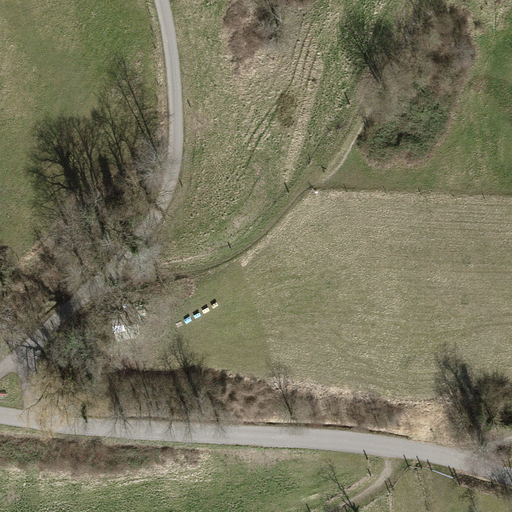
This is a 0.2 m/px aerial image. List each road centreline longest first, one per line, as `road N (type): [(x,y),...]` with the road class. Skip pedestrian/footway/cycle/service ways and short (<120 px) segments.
road 1 (track): [(97,283),(204,265),(253,239),(348,121),(403,0)]
road 2 (track): [(163,0),(178,109),(164,198),(123,256),(0,372)]
road 3 (track): [(0,415),(396,447)]
